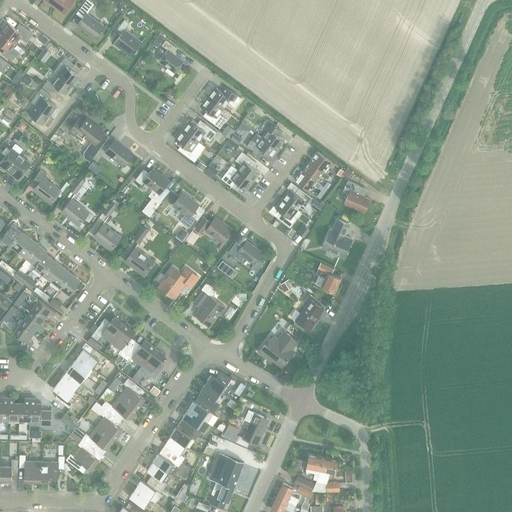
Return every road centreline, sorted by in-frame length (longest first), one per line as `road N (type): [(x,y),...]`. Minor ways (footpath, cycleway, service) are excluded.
road 1 (residential): [(0,500),(87,504),(104,497),(204,347)]
road 2 (tertiary): [(386,215),(484,0)]
road 3 (residential): [(224,359),(285,246),(250,218)]
road 4 (residential): [(0,384),(24,383),(105,272)]
road 5 (residential): [(367,511),(358,431),(302,401)]
road 6 (residential): [(105,272),(0,190)]
road 7 (residential): [(250,218),(151,143)]
road 8 (residential): [(204,347),(105,272)]
road 9 (tertiary): [(337,324),(375,270),(386,215)]
road 10 (tertiary): [(251,511),(302,401)]
